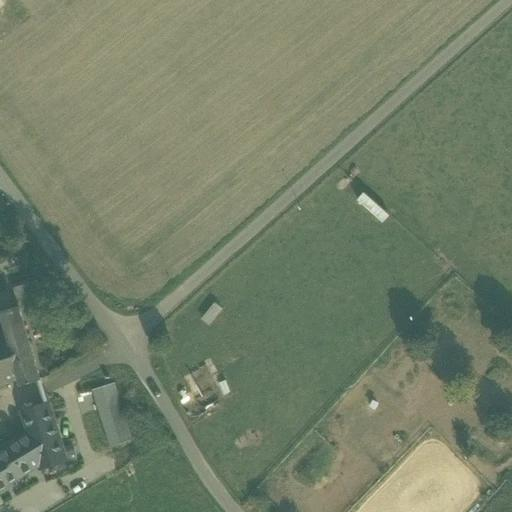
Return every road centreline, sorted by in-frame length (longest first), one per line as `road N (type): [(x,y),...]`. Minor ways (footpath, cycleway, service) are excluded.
road 1 (unclassified): [(511,1),(124,345)]
road 2 (unclassified): [(124,345),(0,185)]
road 3 (unclassified): [(233,511),(124,345)]
